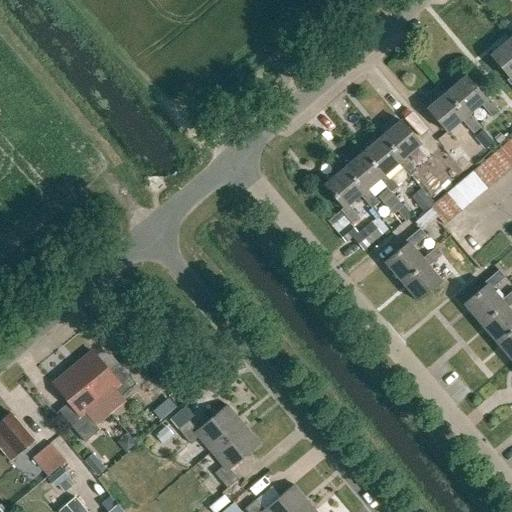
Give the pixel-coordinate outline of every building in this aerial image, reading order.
[(507,81),(511,87),(511,43),(509,39),(489,56),(509,79),(507,81)] [(446,93),(477,130),(480,128),(469,115),(480,105),(492,118),(499,112),(487,98),(485,100),(465,77),(446,93)] [(462,121),(473,134),(477,130),(446,93),(426,109),(446,133),(462,121)] [(400,121),(380,137),(412,175),(416,171),(405,158),(420,145),(400,121)] [(380,137),(362,153),(393,191),(397,187),(386,174),(398,164),(409,177),(412,175),(380,137)] [(511,147),(507,141),(498,149),(511,165),(511,147)] [(511,165),(498,149),(490,156),(504,173),(511,165)] [(362,153),(343,169),(374,207),(379,203),(367,190),(379,180),(390,193),(393,191),(362,153)] [(490,156),(481,163),(495,180),(504,173),(490,156)] [(481,163),(472,171),(487,188),(495,180),(481,163)] [(340,211),(353,225),(360,219),(348,206),(360,196),(371,209),(374,207),(343,169),(323,186),(343,209),(340,211)] [(472,171),(464,178),(478,195),(487,188),(472,171)] [(464,178),(456,185),(469,203),(478,195),(464,178)] [(456,185),(447,192),(461,210),(469,203),(456,185)] [(419,190),(409,198),(421,212),(430,205),(419,190)] [(447,192),(439,200),(452,217),(461,210),(447,192)] [(452,217),(439,200),(430,207),(444,224),(452,217)] [(350,224),(337,234),(345,244),(352,239),(363,253),(389,232),(377,218),(358,234),(350,224)] [(407,244),(384,263),(400,282),(424,262),(422,260),(412,248),(425,237),(419,229),(405,242),(407,244)] [(424,262),(400,282),(417,302),(436,286),(441,282),(428,267),(441,256),(448,263),(463,251),(451,235),(435,248),(422,260),(424,262)] [(463,305),(479,324),(503,304),(501,301),(491,289),(504,278),(498,271),(484,283),(486,285),(463,305)] [(479,324),(495,343),(511,328),(511,314),(507,308),(511,303),(511,291),(501,301),(503,304),(479,324)] [(511,328),(495,343),(511,362),(511,360),(511,328)] [(92,352),(73,368),(106,409),(121,397),(136,385),(127,374),(117,382),(92,352)] [(58,412),(84,443),(99,431),(93,424),(107,412),(105,410),(106,409),(73,368),(53,385),(68,404),(58,412)] [(188,421),(178,430),(190,444),(198,438),(211,452),(243,425),(226,405),(196,430),(188,421)] [(0,422),(0,448),(10,460),(33,441),(10,413),(0,422)] [(165,425),(153,435),(160,443),(171,433),(165,425)] [(243,425),(211,452),(223,467),(214,474),(227,488),(238,479),(230,470),(259,445),(243,425)] [(32,457),(47,476),(65,461),(50,443),(32,457)] [(94,453),(85,461),(98,476),(107,468),(94,453)] [(47,481),(54,489),(68,477),(61,469),(47,481)] [(301,511),(310,505),(293,485),(263,510),(255,501),(245,510),(246,511),(301,511)] [(223,495),(208,508),(211,511),(217,511),(229,502),(223,495)] [(58,511),(87,511),(75,497),(58,511)] [(236,502),(224,511),(242,511),(244,511),(236,502)]
